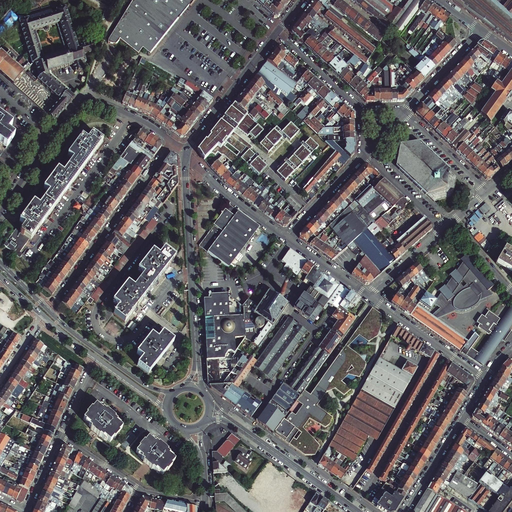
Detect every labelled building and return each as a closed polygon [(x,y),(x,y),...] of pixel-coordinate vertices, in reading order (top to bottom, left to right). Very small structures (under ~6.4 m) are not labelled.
[(195,0),(132,0),(111,34),(108,39),(107,43),(115,45),(119,40),(137,55),(141,49),(149,55),(152,50),(188,7),(189,7),(195,0)] [(254,0),(263,8),(266,4),(268,2),(265,0),(254,0)] [(265,0),(268,2),(269,0),(282,11),(286,5),(279,0),(265,0)] [(268,2),(266,4),(279,15),(282,11),(269,0),(268,2)] [(324,0),(314,0),(313,1),(328,13),(333,17),(339,22),(340,22),(343,19),(330,9),(332,6),(324,0)] [(338,0),(336,3),(333,7),(336,10),(342,2),(339,0),(338,0)] [(391,25),(400,13),(396,10),(392,7),(389,4),(383,0),(359,0),(363,3),(369,7),(375,12),(380,16),(386,21),(391,25)] [(415,17),(426,1),(425,0),(410,0),(409,2),(405,7),(403,9),(403,10),(400,13),(391,25),(389,28),(400,37),(415,17)] [(511,0),(510,0),(502,8),(493,1),(494,0),(450,0),(511,44),(511,0)] [(324,18),(324,17),(328,13),(313,1),(308,8),(316,15),(317,15),(317,14),(322,18),(323,17),(324,18)] [(433,5),(426,1),(415,17),(418,19),(409,31),(409,32),(412,34),(418,26),(420,24),(433,5)] [(336,10),(339,12),(345,4),(342,2),(336,10)] [(369,7),(363,3),(360,7),(366,11),(369,7)] [(279,15),(266,4),(263,8),(274,18),(277,18),(279,15)] [(345,4),(339,12),(343,15),(349,7),(345,4)] [(437,8),(433,5),(420,24),(422,26),(427,18),(429,19),(437,8)] [(0,37),(1,38),(19,18),(32,63),(35,62),(38,73),(26,62),(21,67),(25,71),(32,78),(34,76),(37,78),(35,80),(37,82),(39,79),(56,95),(61,90),(73,100),(79,94),(54,71),(73,65),(75,72),(82,70),(82,68),(84,67),(83,65),(81,66),(80,63),(87,61),(85,54),(93,51),(96,39),(80,44),(81,46),(78,47),(66,6),(52,10),(52,8),(38,13),(28,16),(18,16),(17,17),(10,10),(0,21),(0,37)] [(349,7),(343,15),(346,17),(352,10),(349,7)] [(375,12),(369,7),(366,11),(371,16),(375,12)] [(308,8),(303,15),(318,27),(313,31),(315,33),(321,27),(325,30),(330,34),(332,33),(334,30),(324,22),(322,24),(317,20),(319,17),(316,15),(308,8)] [(431,21),(433,22),(441,11),(437,8),(429,19),(423,28),(425,30),(431,21)] [(352,10),(346,17),(349,20),(350,19),(355,12),(352,10)] [(441,11),(433,22),(429,28),(431,29),(435,24),(437,25),(445,14),(441,11)] [(355,12),(350,19),(353,21),(358,15),(355,12)] [(375,12),(371,16),(377,20),(380,16),(375,12)] [(324,17),(330,22),(333,17),(328,13),(324,17)] [(449,17),(445,14),(437,25),(433,30),(436,32),(439,27),(441,28),(449,17)] [(318,27),(303,15),(300,19),(311,29),(313,31),(318,27)] [(353,21),(356,24),(362,17),(358,15),(353,21)] [(386,21),(380,16),(377,20),(383,25),(386,21)] [(330,22),(336,26),(339,22),(333,17),(330,22)] [(358,26),(359,27),(365,20),(362,17),(356,24),(358,26)] [(311,29),(300,19),(294,26),(297,29),(298,28),(302,32),(303,31),(306,34),(311,29)] [(359,27),(363,29),(368,22),(365,20),(359,27)] [(391,25),(386,21),(383,25),(388,29),(389,28),(391,25)] [(336,26),(341,31),(345,27),(340,22),(339,22),(336,26)] [(368,22),(363,29),(366,32),(371,25),(368,22)] [(366,32),(369,34),(375,28),(371,25),(366,32)] [(292,33),(304,44),(315,33),(313,31),(311,29),(306,34),(303,31),(302,32),(298,28),(297,29),(294,26),(291,29),(292,33)] [(308,48),(315,41),(318,38),(317,37),(323,30),(324,31),(325,30),(321,27),(315,33),(304,44),(308,48)] [(351,31),(345,27),(341,31),(347,36),(351,31)] [(369,34),(372,37),(378,30),(375,28),(369,34)] [(315,41),(308,48),(313,52),(322,42),(328,37),(330,34),(325,30),(324,31),(325,32),(316,42),(315,41)] [(378,30),(372,37),(372,38),(375,40),(381,33),(378,30)] [(347,36),(353,40),(357,36),(351,31),(347,36)] [(451,51),(456,46),(449,39),(448,38),(439,31),(435,36),(440,41),(443,44),(451,51)] [(329,38),(332,40),(334,42),(338,37),(332,33),(330,34),(328,37),(329,38)] [(381,33),(375,40),(379,43),(384,35),(381,33)] [(4,37),(2,39),(5,42),(7,43),(16,38),(15,35),(7,39),(4,37)] [(353,40),(359,45),(363,40),(357,36),(353,40)] [(344,42),(338,37),(334,42),(335,42),(337,44),(340,46),(344,42)] [(322,42),(313,52),(317,56),(332,40),(329,38),(324,43),(322,42)] [(332,40),(317,56),(320,60),(330,49),(329,48),(335,42),(334,42),(332,40)] [(359,45),(365,50),(369,45),(363,40),(359,45)] [(439,47),(447,55),(451,51),(443,44),(440,41),(438,43),(435,40),(433,42),(439,47)] [(437,49),(436,51),(444,59),(447,55),(439,47),(433,42),(432,41),(431,43),(437,49)] [(350,47),(344,42),(340,46),(340,47),(343,49),(344,50),(346,51),(350,47)] [(479,44),(477,46),(492,57),(496,51),(485,43),(483,42),(482,42),(480,43),(479,44)] [(330,49),(320,60),(324,63),(340,47),(340,46),(337,44),(331,51),(330,49)] [(17,81),(25,71),(21,67),(26,62),(10,46),(7,49),(3,45),(0,47),(0,72),(13,84),(17,81)] [(375,50),(369,45),(365,50),(371,55),(375,50)] [(473,50),(480,57),(485,63),(487,64),(492,57),(477,46),(473,50)] [(276,50),(286,59),(290,55),(281,47),(278,47),(276,50)] [(324,63),(328,67),(336,59),(338,57),(336,55),(343,49),(340,47),(324,63)] [(356,52),(350,47),(346,51),(347,52),(349,54),(352,56),(356,52)] [(429,58),(437,66),(441,62),(428,50),(426,48),(425,51),(431,56),(429,58)] [(423,81),(434,69),(420,57),(417,53),(412,49),(411,51),(413,53),(411,55),(420,63),(413,71),(423,81)] [(428,50),(441,62),(444,59),(436,51),(434,52),(430,49),(428,50)] [(276,50),(272,55),(286,66),(288,67),(290,65),(289,65),(291,62),(286,59),(276,50)] [(339,55),(342,58),(347,52),(346,51),(344,50),(339,55)] [(480,57),(473,50),(469,54),(484,68),(487,64),(485,63),(484,64),(481,60),(480,60),(479,60),(478,59),(480,57)] [(506,58),(496,51),(492,57),(495,60),(489,68),(492,70),(489,75),(492,77),(494,75),(506,58)] [(356,52),(352,56),(354,57),(358,61),(361,56),(356,52)] [(434,69),(437,66),(429,58),(428,60),(424,56),(425,54),(423,52),(420,57),(434,69)] [(469,54),(465,58),(473,65),(474,63),(476,64),(475,65),(476,66),(479,69),(478,70),(480,73),(484,68),(469,54)] [(272,55),(267,61),(291,80),(294,76),(284,68),(286,66),(272,55)] [(302,67),(290,55),(286,59),(291,62),(289,65),(290,65),(295,70),(298,72),(302,67)] [(367,61),(361,56),(358,61),(364,66),(365,64),(367,61)] [(340,63),(332,71),(338,77),(350,64),(354,68),(355,69),(356,68),(356,67),(357,64),(362,68),(364,66),(358,61),(354,57),(349,63),(344,59),(343,60),(340,63)] [(462,62),(474,74),(477,77),(479,75),(472,68),(473,66),(473,65),(465,58),(462,62)] [(506,70),(511,62),(506,58),(494,75),(499,79),(500,78),(506,70)] [(336,59),(328,67),(332,71),(340,63),(336,59)] [(291,80),(267,61),(258,73),(280,93),(292,81),(291,80)] [(458,65),(466,73),(468,72),(472,76),(474,74),(462,62),(458,65)] [(511,62),(506,70),(510,73),(504,81),(500,78),(499,79),(490,91),(495,94),(480,114),(482,116),(490,123),(511,92),(511,62)] [(162,76),(142,66),(138,64),(136,69),(147,75),(152,77),(157,79),(159,81),(162,76)] [(338,77),(342,81),(354,68),(350,64),(338,77)] [(362,68),(359,73),(356,77),(357,77),(348,86),(354,92),(362,83),(365,79),(373,72),(369,67),(369,66),(365,64),(364,66),(362,68)] [(416,88),(419,85),(403,70),(396,64),(395,65),(397,67),(396,67),(398,68),(406,76),(404,77),(407,80),(416,88)] [(458,65),(455,69),(467,81),(469,79),(466,77),(465,75),(466,73),(458,65)] [(302,67),(298,72),(296,74),(294,76),(291,80),(292,81),(296,84),(307,72),(302,67)] [(423,81),(413,71),(412,70),(411,72),(405,67),(403,70),(419,85),(423,81)] [(354,68),(342,81),(348,86),(357,77),(356,77),(359,73),(355,69),(354,68)] [(397,71),(404,77),(406,76),(398,68),(396,71),(397,71)] [(370,84),(373,81),(375,79),(382,72),(379,69),(367,81),(370,84)] [(467,81),(455,69),(451,73),(460,80),(461,79),(465,83),(467,81)] [(311,75),(307,72),(296,84),(298,85),(300,87),(311,75)] [(412,92),(416,88),(407,80),(405,82),(402,79),(403,79),(396,73),(394,75),(404,85),(412,92)] [(451,73),(448,76),(460,88),(464,92),(466,90),(461,85),(463,84),(460,80),(451,73)] [(144,84),(134,109),(138,110),(142,100),(141,99),(143,94),(145,95),(146,92),(151,80),(152,77),(147,75),(144,84)] [(300,87),(304,90),(314,79),(311,75),(300,87)] [(460,88),(448,76),(445,80),(453,88),(454,86),(458,90),(460,88)] [(139,80),(133,77),(122,104),(128,106),(138,81),(139,80)] [(255,77),(252,81),(268,94),(271,92),(266,86),(255,77)] [(209,106),(212,101),(190,83),(181,78),(179,82),(187,86),(196,93),(194,95),(209,106)] [(314,79),(304,90),(305,92),(296,102),(299,105),(301,102),(319,83),(314,79)] [(396,84),(409,96),(412,92),(404,85),(403,86),(396,80),(396,84)] [(445,80),(441,83),(453,94),(454,94),(458,98),(461,95),(457,92),(453,88),(445,80)] [(17,81),(13,84),(47,115),(61,100),(56,95),(45,106),(17,81)] [(128,106),(134,109),(144,84),(138,81),(128,106)] [(252,81),(250,84),(259,92),(266,97),(267,96),(268,94),(252,81)] [(292,81),(280,93),(286,98),(298,85),(296,84),(292,81)] [(367,87),(358,96),(362,100),(369,93),(368,91),(372,87),(373,86),(373,83),(373,81),(370,84),(367,87)] [(463,97),(471,106),(487,85),(485,84),(484,85),(483,84),(480,88),(473,82),(468,89),(463,97)] [(317,96),(324,88),(319,83),(301,102),(304,105),(312,97),(314,99),(317,96)] [(367,87),(362,83),(354,92),(358,96),(367,87)] [(381,83),(378,83),(378,84),(376,84),(376,89),(376,91),(373,91),(373,94),(374,103),(379,102),(379,91),(380,91),(380,89),(381,89),(381,88),(381,83)] [(441,83),(438,87),(449,98),(450,97),(455,101),(457,99),(453,94),(441,83)] [(191,100),(205,111),(209,106),(194,95),(186,88),(179,84),(177,88),(181,90),(181,89),(192,98),(191,100)] [(249,85),(245,91),(260,104),(261,102),(263,101),(258,96),(256,95),(258,92),(259,92),(250,84),(249,85)] [(400,95),(397,95),(397,102),(403,102),(409,96),(396,84),(396,87),(396,90),(401,94),(400,95)] [(438,87),(434,91),(446,102),(447,101),(449,103),(450,101),(453,104),(454,103),(449,98),(438,87)] [(297,116),(304,122),(331,94),(324,88),(317,96),(321,100),(319,102),(318,101),(310,110),(306,107),(297,116)] [(180,92),(181,92),(182,93),(191,100),(192,98),(181,89),(181,90),(180,92)] [(381,91),(381,89),(380,89),(380,91),(379,91),(379,102),(391,102),(390,90),(381,91)] [(61,90),(56,95),(61,100),(47,115),(54,121),(73,100),(61,90)] [(260,104),(245,91),(242,95),(257,108),(254,111),(257,114),(261,118),(265,113),(269,109),(261,102),(260,104)] [(369,93),(362,100),(366,103),(374,103),(373,94),(371,94),(370,91),(369,93)] [(431,94),(442,105),(443,104),(448,109),(450,106),(446,102),(434,91),(431,94)] [(182,93),(181,92),(179,94),(190,102),(191,100),(182,93)] [(268,94),(267,96),(269,97),(267,99),(270,102),(272,102),(273,101),(277,97),(271,92),(268,94)] [(142,100),(138,110),(143,113),(150,96),(150,95),(149,94),(148,96),(145,95),(142,100)] [(172,96),(171,98),(186,110),(198,119),(201,116),(177,97),(174,94),(172,96)] [(205,111),(191,100),(190,102),(179,94),(177,97),(201,116),(205,111)] [(326,110),(336,99),(331,94),(304,122),(305,124),(317,135),(324,129),(324,128),(321,125),(319,124),(322,121),(318,118),(317,119),(318,120),(317,121),(313,118),(323,108),(326,110)] [(447,110),(442,105),(431,94),(427,98),(432,103),(435,105),(436,106),(438,108),(439,109),(440,108),(445,112),(447,110)] [(242,95),(238,99),(253,110),(254,111),(257,108),(242,95)] [(150,96),(143,113),(147,114),(152,104),(153,105),(154,102),(151,100),(152,97),(150,96)] [(150,116),(152,116),(161,102),(162,100),(163,98),(161,97),(159,100),(155,106),(153,105),(152,104),(147,114),(150,116)] [(277,97),(273,101),(279,107),(283,103),(277,97)] [(312,97),(304,105),(306,107),(314,99),(312,97)] [(161,102),(152,116),(156,120),(163,110),(166,104),(170,100),(167,98),(165,101),(162,100),(161,102)] [(170,100),(166,104),(193,126),(198,119),(186,110),(171,98),(170,100)] [(416,114),(419,117),(432,103),(427,98),(426,99),(428,102),(424,107),(421,104),(416,110),(416,114)] [(238,99),(235,103),(243,111),(244,110),(249,115),(253,110),(238,99)] [(339,102),(336,99),(326,110),(324,111),(326,114),(324,116),(326,117),(330,112),(339,102)] [(344,107),(339,102),(330,112),(332,114),(321,125),(324,128),(344,107)] [(235,103),(227,113),(239,125),(248,134),(250,133),(255,138),(262,131),(243,111),(235,103)] [(291,110),(283,103),(279,107),(277,110),(284,117),(291,110)] [(432,103),(419,117),(423,121),(431,113),(429,111),(435,105),(432,103)] [(193,126),(166,104),(163,110),(165,112),(168,114),(169,115),(173,117),(177,121),(189,130),(193,126)] [(344,107),(324,128),(324,129),(330,129),(336,122),(338,124),(340,122),(343,119),(349,112),(344,107)] [(432,114),(431,113),(423,121),(428,125),(441,111),(439,109),(438,108),(432,114)] [(160,122),(164,117),(163,116),(165,113),(166,114),(166,113),(165,112),(163,110),(156,120),(160,122)] [(253,110),(249,115),(253,118),(257,114),(254,111),(253,110)] [(432,129),(439,121),(441,119),(439,118),(442,114),(444,116),(445,115),(441,111),(428,125),(432,129)] [(500,121),(504,126),(506,123),(511,127),(511,125),(511,113),(508,111),(500,121)] [(354,116),(349,112),(343,119),(344,120),(344,122),(354,122),(354,116)] [(227,113),(223,117),(235,129),(239,125),(227,113)] [(446,121),(435,132),(440,137),(451,126),(461,115),(460,114),(457,118),(455,116),(448,123),(446,121)] [(480,114),(473,122),(475,124),(482,116),(480,114)] [(0,142),(7,147),(15,136),(8,131),(13,125),(0,115),(0,142)] [(168,116),(166,119),(162,124),(166,127),(173,117),(169,115),(168,116)] [(173,117),(166,127),(171,130),(174,125),(177,121),(173,117)] [(223,117),(201,146),(202,157),(209,150),(212,153),(215,150),(221,157),(222,156),(224,156),(233,164),(239,157),(258,176),(267,168),(250,150),(253,147),(235,129),(223,117)] [(439,121),(432,129),(435,132),(446,121),(449,118),(447,117),(441,123),(439,121)] [(445,141),(455,130),(462,123),(459,120),(452,127),(451,126),(440,137),(445,141)] [(189,130),(177,121),(174,125),(186,134),(189,130)] [(456,152),(478,129),(480,126),(479,125),(477,126),(475,124),(473,122),(467,128),(450,146),(456,152)] [(174,125),(171,130),(181,137),(184,137),(186,134),(174,125)] [(276,128),(258,145),(267,154),(281,140),(284,137),(286,140),(289,143),(299,133),(290,125),(281,134),(276,128)] [(445,141),(450,146),(467,128),(464,125),(458,132),(455,130),(445,141)] [(131,144),(129,147),(150,162),(153,158),(149,156),(148,155),(146,154),(144,152),(142,151),(141,150),(140,149),(137,147),(137,146),(137,145),(140,141),(144,144),(151,135),(143,129),(136,138),(131,144)] [(479,131),(478,129),(456,152),(461,156),(471,145),(469,143),(476,137),(475,136),(479,131)] [(20,232),(16,230),(4,246),(17,256),(20,253),(30,240),(31,240),(50,214),(103,142),(92,134),(87,141),(82,137),(68,156),(73,160),(63,174),(58,170),(44,189),(49,193),(39,206),(34,202),(20,222),(25,226),(20,232)] [(127,141),(131,144),(136,138),(131,135),(127,141)] [(144,152),(155,138),(151,135),(144,144),(145,145),(143,148),(144,149),(142,151),(144,152)] [(152,150),(159,141),(155,138),(144,152),(146,154),(150,149),(152,150)] [(505,140),(501,143),(511,154),(511,144),(511,143),(505,138),(504,139),(505,140)] [(310,139),(276,173),(285,182),(319,148),(310,139)] [(461,156),(466,161),(479,146),(481,144),(479,141),(477,139),(471,145),(461,156)] [(161,142),(159,141),(152,150),(148,155),(149,156),(150,155),(151,156),(152,154),(154,156),(162,146),(161,142)] [(336,152),(346,162),(350,158),(332,141),(324,141),(336,152)] [(355,153),(354,141),(345,141),(345,143),(338,143),(337,144),(336,143),(334,141),(332,141),(350,158),(355,153)] [(395,165),(397,166),(400,151),(403,147),(419,143),(416,141),(397,144),(395,165)] [(501,152),(511,161),(511,160),(511,154),(501,143),(500,142),(499,143),(500,144),(499,145),(503,150),(501,152)] [(426,194),(434,202),(452,196),(456,178),(448,171),(449,170),(448,170),(444,167),(445,166),(444,166),(440,163),(440,162),(439,162),(435,159),(436,158),(435,157),(435,158),(431,154),(431,153),(430,154),(427,150),(427,149),(426,150),(422,146),(423,146),(422,145),(422,146),(419,143),(403,147),(400,151),(397,166),(400,169),(399,170),(400,170),(404,173),(403,174),(404,174),(408,178),(409,178),(413,182),(412,182),(413,183),(413,182),(417,186),(417,187),(418,186),(422,190),(421,190),(421,191),(422,190),(426,194),(425,195),(426,195),(426,194)] [(506,165),(511,161),(501,152),(497,147),(494,144),(493,145),(495,148),(494,149),(499,154),(497,155),(506,165)] [(466,161),(470,165),(479,155),(477,153),(482,148),(481,147),(479,146),(466,161)] [(141,173),(150,162),(129,147),(120,158),(122,159),(124,157),(126,158),(124,161),(141,173)] [(470,165),(474,169),(483,159),(481,157),(486,152),(484,150),(482,151),(479,155),(470,165)] [(494,160),(497,163),(502,169),(506,165),(497,155),(492,151),(491,150),(490,151),(491,152),(490,153),(494,158),(493,159),(494,160)] [(346,162),(336,152),(330,159),(335,163),(338,160),(343,165),(346,162)] [(474,169),(478,172),(487,162),(486,161),(490,156),(488,154),(483,159),(474,169)] [(170,156),(156,175),(168,184),(171,180),(177,176),(176,157),(170,156)] [(137,179),(141,173),(124,161),(122,159),(120,158),(115,164),(111,169),(116,172),(119,169),(120,167),(127,172),(137,179)] [(490,165),(494,160),(493,159),(492,158),(487,162),(478,172),(482,176),(492,167),(490,165)] [(324,166),(328,170),(332,167),(333,169),(332,170),(336,174),(340,169),(335,163),(330,159),(324,166)] [(211,168),(216,173),(223,166),(218,161),(216,163),(211,168)] [(379,177),(368,165),(364,165),(360,169),(374,182),(379,177)] [(494,165),(492,167),(482,176),(486,180),(490,180),(499,171),(494,165)] [(216,173),(221,178),(228,171),(223,166),(216,173)] [(318,172),(323,177),(328,170),(324,166),(318,172)] [(137,179),(127,172),(126,174),(119,169),(116,172),(111,169),(109,171),(118,178),(120,179),(131,187),(137,179)] [(360,169),(356,173),(367,183),(370,186),(374,182),(360,169)] [(221,178),(225,183),(233,176),(228,171),(221,178)] [(318,172),(312,179),(317,183),(323,177),(318,172)] [(356,173),(353,177),(364,188),(366,190),(368,188),(365,185),(367,183),(356,173)] [(168,184),(156,175),(151,182),(157,187),(158,184),(165,189),(168,184)] [(161,194),(156,200),(163,205),(178,185),(177,176),(171,180),(168,184),(165,189),(162,192),(161,194)] [(225,183),(231,188),(237,179),(233,176),(225,183)] [(353,177),(349,181),(357,188),(359,186),(360,188),(362,190),(364,188),(353,177)] [(376,188),(384,181),(379,177),(374,182),(370,186),(368,187),(372,190),(373,189),(372,188),(374,186),(376,188)] [(117,183),(128,192),(131,187),(120,179),(117,183)] [(243,184),(237,179),(231,188),(237,192),(243,184)] [(317,192),(321,187),(318,184),(317,183),(312,179),(311,181),(303,190),(308,195),(314,189),(317,192)] [(349,181),(346,184),(359,197),(363,193),(362,193),(361,194),(358,191),(357,192),(355,190),(357,188),(349,181)] [(403,199),(384,181),(376,188),(373,191),(373,192),(392,209),(395,207),(403,199)] [(117,190),(125,196),(128,192),(117,183),(117,184),(114,187),(117,190)] [(249,188),(243,184),(237,192),(242,196),(249,188)] [(346,184),(343,188),(350,195),(352,194),(354,195),(353,196),(356,198),(355,200),(359,197),(346,184)] [(149,185),(143,192),(154,200),(155,199),(156,200),(161,194),(155,189),(149,185)] [(366,190),(363,193),(359,197),(355,200),(352,204),(348,207),(367,229),(372,225),(375,223),(362,208),(360,204),(371,193),(373,192),(373,191),(372,190),(368,187),(368,188),(366,190)] [(112,195),(121,201),(125,196),(117,190),(116,191),(113,188),(109,193),(112,195)] [(249,188),(242,196),(248,200),(254,192),(249,188)] [(343,188),(339,192),(352,204),(355,200),(354,199),(353,201),(349,197),(350,195),(343,188)] [(118,206),(121,201),(112,195),(110,197),(109,196),(109,195),(107,194),(108,192),(108,191),(107,191),(103,195),(109,199),(118,206)] [(140,196),(154,206),(159,210),(163,205),(156,200),(155,199),(154,200),(143,192),(140,196)] [(253,204),(259,196),(254,192),(248,200),(253,204)] [(352,204),(339,192),(336,195),(343,203),(345,201),(349,205),(348,207),(352,204)] [(375,197),(362,208),(375,223),(378,221),(381,218),(386,214),(392,209),(373,192),(371,193),(375,197)] [(289,204),(294,199),(290,195),(285,200),(289,204)] [(336,195),(332,199),(345,211),(348,207),(346,208),(342,204),(343,203),(336,195)] [(152,209),(154,206),(140,196),(137,201),(146,208),(147,206),(149,207),(152,209)] [(259,196),(253,204),(258,208),(265,200),(259,196)] [(258,208),(264,212),(270,204),(268,202),(271,198),(268,196),(265,200),(258,208)] [(118,206),(109,199),(104,206),(113,212),(118,206)] [(293,208),(292,209),(298,214),(303,208),(294,199),(289,204),(293,208)] [(332,199),(329,203),(337,210),(338,208),(342,212),(340,213),(341,214),(345,211),(332,199)] [(409,204),(403,199),(395,207),(398,210),(396,211),(392,216),(395,219),(401,212),(409,204)] [(95,206),(96,207),(98,206),(100,207),(101,207),(103,208),(101,211),(109,217),(113,212),(104,206),(99,201),(95,206)] [(137,201),(133,206),(143,212),(144,211),(147,213),(148,214),(149,213),(148,212),(149,211),(148,210),(146,208),(137,201)] [(285,203),(282,201),(275,208),(269,217),(274,221),(281,213),(278,210),(285,203)] [(76,203),(73,208),(78,212),(81,207),(76,203)] [(329,203),(326,206),(338,217),(341,214),(340,213),(339,215),(335,211),(337,210),(329,203)] [(492,247),(473,225),(492,208),(487,203),(468,219),(467,230),(486,252),(492,247)] [(269,217),(275,208),(270,204),(264,212),(269,217)] [(229,205),(198,246),(199,246),(229,269),(260,228),(229,205)] [(101,211),(96,207),(95,206),(92,211),(93,211),(94,210),(94,211),(95,210),(96,211),(95,213),(106,221),(109,217),(101,211)] [(143,212),(133,206),(130,210),(139,216),(144,220),(146,218),(141,214),(143,212)] [(152,209),(149,213),(148,214),(147,216),(146,218),(144,220),(142,222),(141,224),(138,227),(137,228),(134,233),(134,234),(136,235),(138,236),(149,222),(159,210),(154,206),(152,209)] [(338,217),(326,206),(322,210),(330,217),(331,216),(335,219),(333,221),(334,221),(338,217)] [(378,232),(372,225),(367,229),(348,207),(345,211),(341,214),(338,217),(334,221),(330,225),(329,226),(333,231),(347,247),(347,246),(352,242),(355,244),(357,247),(362,252),(365,256),(372,263),(376,259),(385,270),(395,261),(385,250),(383,247),(373,237),(378,232)] [(90,216),(103,226),(106,221),(95,213),(93,211),(92,211),(90,209),(88,213),(86,212),(85,213),(86,214),(90,216)] [(282,219),(285,215),(290,211),(287,209),(285,211),(284,210),(281,213),(274,221),(279,224),(283,220),(282,219)] [(288,218),(285,215),(282,219),(283,220),(279,224),(283,227),(286,226),(298,214),(292,209),(292,210),(291,211),(293,213),(288,218)] [(139,216),(130,210),(127,214),(141,224),(142,222),(138,218),(139,216)] [(322,210),(319,214),(330,225),(334,221),(333,221),(332,220),(331,221),(329,219),(330,217),(322,210)] [(395,219),(393,221),(394,222),(403,213),(401,212),(395,219)] [(141,224),(127,214),(124,218),(133,225),(134,224),(138,227),(141,224)] [(330,225),(319,214),(315,217),(323,225),(324,223),(327,226),(325,227),(327,228),(329,226),(330,225)] [(393,221),(386,214),(381,218),(388,224),(389,225),(393,221)] [(87,221),(100,230),(103,226),(90,216),(88,219),(89,220),(87,221)] [(323,225),(315,217),(312,221),(323,232),(327,228),(325,227),(324,228),(322,226),(323,225)] [(97,234),(100,230),(87,221),(83,218),(81,220),(86,224),(84,225),(97,234)] [(133,225),(124,218),(120,223),(134,233),(137,228),(133,225)] [(388,224),(381,218),(378,221),(384,227),(388,224)] [(395,242),(397,245),(426,220),(423,218),(395,242)] [(96,302),(158,224),(152,219),(90,298),(96,302)] [(432,226),(426,220),(397,245),(405,253),(431,231),(432,226)] [(323,232),(312,221),(309,225),(316,232),(317,231),(321,234),(323,232)] [(375,223),(372,225),(378,232),(379,232),(384,227),(378,221),(375,223)] [(85,232),(94,238),(97,234),(84,225),(80,222),(79,224),(86,230),(85,232)] [(134,233),(120,223),(117,227),(125,233),(127,232),(131,235),(132,234),(133,235),(134,234),(134,233)] [(316,232),(309,225),(305,228),(313,236),(314,234),(316,237),(315,238),(316,239),(320,235),(316,232)] [(125,233),(117,227),(111,236),(124,246),(128,249),(132,244),(127,241),(129,238),(131,240),(132,238),(130,237),(125,233)] [(75,230),(91,242),(94,238),(85,232),(82,229),(80,228),(79,230),(76,228),(75,230)] [(305,228),(302,232),(312,242),(315,239),(316,239),(315,238),(314,239),(311,237),(313,236),(305,228)] [(88,246),(91,242),(75,230),(73,232),(81,237),(79,239),(88,246)] [(380,234),(388,243),(400,257),(405,253),(397,245),(395,242),(394,241),(393,243),(383,231),(380,234)] [(300,239),(309,245),(312,242),(302,232),(299,235),(300,239)] [(323,232),(321,234),(320,235),(316,239),(315,239),(318,241),(322,237),(325,234),(323,232)] [(373,237),(383,247),(384,246),(388,243),(380,234),(379,232),(378,232),(373,237)] [(73,235),(71,239),(85,250),(88,246),(79,239),(76,237),(75,236),(73,235)] [(106,243),(119,253),(124,246),(111,236),(106,243)] [(325,239),(322,237),(318,241),(319,242),(314,249),(318,252),(323,245),(321,243),(325,239)] [(74,247),(83,254),(85,250),(71,239),(69,238),(68,239),(75,245),(74,247)] [(318,241),(315,239),(312,242),(309,245),(314,249),(319,242),(318,241)] [(328,248),(323,255),(327,258),(332,251),(330,250),(332,249),(336,243),(333,240),(332,242),(331,241),(330,242),(331,243),(328,248)] [(64,245),(65,246),(80,258),(83,254),(74,247),(69,243),(68,244),(66,242),(64,245)] [(106,243),(103,246),(116,256),(119,253),(106,243)] [(400,257),(388,243),(384,246),(387,249),(385,250),(395,261),(400,257)] [(318,252),(323,255),(328,248),(323,245),(318,252)] [(69,253),(68,255),(77,261),(80,258),(65,246),(65,248),(66,248),(65,249),(69,253)] [(103,246),(100,251),(109,259),(111,257),(115,260),(118,262),(119,260),(118,259),(119,258),(116,256),(103,246)] [(511,251),(504,246),(495,261),(511,271),(511,251)] [(331,261),(343,250),(342,249),(341,250),(337,247),(334,252),(332,251),(327,258),(331,261)] [(61,255),(74,265),(77,261),(68,255),(61,249),(59,251),(63,253),(61,255)] [(119,307),(118,309),(125,315),(121,319),(125,322),(175,258),(164,249),(159,256),(153,252),(138,271),(144,275),(134,288),(127,283),(117,296),(118,297),(116,300),(115,299),(113,302),(119,307)] [(295,253),(290,250),(282,261),(286,264),(285,266),(287,267),(290,262),(289,261),(295,253)] [(97,255),(110,265),(113,267),(115,266),(110,263),(112,261),(109,259),(100,251),(97,255)] [(300,257),(295,253),(289,261),(290,262),(287,267),(291,270),(300,257)] [(454,309),(455,310),(456,310),(458,311),(460,311),(464,311),(466,310),(469,309),(472,308),(476,305),(481,301),(478,298),(482,295),(476,288),(480,284),(488,292),(489,292),(494,287),(484,275),(481,277),(479,274),(473,266),(475,265),(466,254),(460,259),(462,262),(456,270),(455,269),(449,274),(451,277),(449,281),(445,286),(444,285),(438,290),(441,293),(435,301),(425,294),(419,303),(429,310),(434,304),(440,308),(431,316),(417,306),(409,316),(461,352),(464,348),(469,351),(471,348),(479,338),(475,333),(468,342),(436,319),(438,318),(435,316),(451,302),(452,304),(452,305),(452,306),(453,307),(453,308),(453,309),(454,309)] [(62,263),(71,270),(74,265),(61,255),(59,258),(64,261),(62,263)] [(94,259),(107,269),(110,265),(97,255),(94,259)] [(363,259),(351,275),(365,285),(368,285),(381,274),(372,263),(365,256),(363,259)] [(294,273),(297,269),(304,260),(300,257),(291,270),(294,273)] [(111,271),(107,269),(94,259),(92,262),(105,272),(106,270),(109,273),(111,271)] [(376,259),(372,263),(381,274),(385,270),(376,259)] [(58,260),(57,261),(56,262),(61,265),(59,267),(68,274),(71,270),(62,263),(58,260)] [(301,272),(308,263),(304,260),(297,269),(301,272)] [(89,266),(105,279),(108,275),(105,272),(92,262),(89,266)] [(330,317),(337,322),(331,329),(342,337),(356,319),(354,318),(346,311),(339,307),(350,292),(314,267),(308,263),(301,272),(302,272),(307,276),(315,282),(313,284),(310,289),(309,287),(294,307),(313,321),(327,302),(336,309),(330,317)] [(415,264),(412,267),(426,284),(427,285),(429,283),(428,281),(424,277),(426,276),(415,264)] [(65,278),(68,274),(59,267),(56,265),(55,267),(58,269),(56,272),(65,278)] [(102,282),(105,279),(89,266),(86,270),(97,279),(102,282)] [(297,269),(294,273),(290,270),(287,267),(285,266),(284,268),(298,278),(302,272),(301,272),(297,269)] [(243,272),(238,267),(234,273),(239,277),(243,272)] [(426,284),(412,267),(408,271),(418,282),(422,287),(424,286),(426,284)] [(65,278),(56,272),(52,268),(50,271),(54,274),(53,276),(62,282),(65,278)] [(86,270),(84,273),(95,283),(96,284),(97,283),(96,281),(97,279),(86,270)] [(418,282),(408,271),(404,274),(412,284),(414,286),(418,290),(421,288),(417,283),(418,282)] [(50,280),(59,287),(62,282),(53,276),(48,272),(47,274),(47,275),(48,276),(51,278),(50,280)] [(95,283),(84,273),(81,278),(88,284),(90,282),(93,285),(95,283)] [(404,274),(400,278),(408,287),(411,290),(411,291),(413,288),(411,285),(412,284),(404,274)] [(307,276),(305,278),(313,284),(315,282),(307,276)] [(56,291),(59,287),(50,280),(47,278),(45,277),(44,279),(48,283),(47,284),(56,291)] [(88,284),(81,278),(77,282),(85,289),(87,287),(90,289),(91,287),(88,284)] [(408,287),(400,278),(396,281),(401,288),(405,292),(408,296),(411,291),(411,290),(409,291),(407,289),(408,287)] [(40,287),(52,296),(56,291),(47,284),(39,279),(37,281),(42,285),(40,287)] [(92,294),(85,289),(77,282),(74,286),(82,293),(84,291),(87,294),(90,297),(92,294)] [(493,296),(489,292),(488,292),(480,284),(476,288),(482,295),(478,298),(481,301),(493,296)] [(74,286),(71,291),(79,297),(81,296),(84,298),(86,296),(82,293),(74,286)] [(408,296),(399,309),(404,313),(419,291),(418,290),(414,286),(413,288),(411,291),(408,296)] [(391,303),(395,306),(401,297),(399,296),(402,292),(404,293),(405,292),(401,288),(395,296),(394,298),(391,303)] [(71,291),(68,295),(79,304),(83,307),(86,303),(79,297),(71,291)] [(421,294),(419,291),(404,313),(409,316),(417,306),(418,303),(416,302),(421,294)] [(269,292),(254,314),(273,327),(288,304),(269,292)] [(354,308),(360,300),(350,292),(339,307),(346,311),(349,307),(352,308),(353,307),(354,308)] [(395,306),(399,309),(408,296),(405,292),(404,293),(401,297),(395,306)] [(227,303),(228,294),(210,295),(203,295),(203,299),(202,299),(205,342),(205,351),(206,361),(224,360),(225,356),(228,352),(230,351),(234,354),(235,350),(236,339),(245,338),(243,317),(237,317),(236,309),(231,307),(231,304),(229,304),(227,303)] [(65,299),(73,306),(75,305),(78,307),(78,306),(79,304),(68,295),(65,299)] [(79,311),(73,306),(65,299),(62,304),(70,311),(71,309),(75,311),(76,310),(78,312),(79,311)] [(258,307),(248,300),(242,306),(244,315),(253,314),(258,307)] [(452,305),(452,304),(451,302),(435,316),(438,318),(438,319),(458,311),(456,310),(455,310),(454,309),(453,309),(453,308),(453,307),(452,306),(452,305)] [(372,308),(354,333),(357,335),(359,333),(364,337),(368,343),(377,337),(375,330),(381,326),(381,314),(372,308)] [(125,315),(118,309),(114,314),(121,319),(125,315)] [(492,335),(485,344),(493,352),(502,340),(505,342),(510,335),(509,334),(511,332),(509,330),(511,325),(511,310),(510,309),(499,325),(497,324),(500,319),(489,312),(485,317),(483,316),(479,323),(480,324),(478,327),(489,335),(490,333),(492,335)] [(251,343),(255,334),(253,315),(243,315),(246,338),(251,343)] [(222,397),(250,417),(261,403),(255,399),(253,402),(248,399),(250,396),(237,388),(253,366),(273,378),(307,330),(288,317),(256,361),(235,350),(234,354),(230,360),(237,359),(237,364),(223,382),(223,385),(231,385),(222,397)] [(260,320),(258,320),(255,322),(254,324),(255,326),(255,328),(257,329),(259,330),(263,328),(264,326),(264,324),(263,320),(260,320)] [(253,344),(258,347),(272,328),(267,323),(253,344)] [(429,359),(434,352),(397,326),(391,337),(408,347),(409,347),(429,359)] [(329,332),(318,348),(316,347),(287,387),(281,384),(266,405),(266,406),(255,421),(273,434),(283,420),(296,402),(304,391),(341,340),(329,332)] [(8,337),(18,344),(21,340),(10,333),(8,337)] [(138,365),(149,374),(163,356),(174,342),(163,334),(158,340),(152,336),(137,354),(143,359),(138,365)] [(6,336),(4,340),(16,348),(18,344),(8,337),(6,336)] [(3,345),(13,352),(16,348),(4,340),(3,339),(0,343),(3,345)] [(41,353),(45,356),(48,358),(52,353),(35,341),(31,347),(41,353)] [(493,352),(485,344),(481,351),(489,358),(493,352)] [(0,349),(3,351),(10,356),(13,352),(3,345),(0,349)] [(283,420),(273,434),(305,457),(315,456),(320,446),(315,441),(314,442),(301,430),(308,417),(321,424),(320,426),(325,429),(330,425),(333,418),(317,407),(324,397),(326,394),(330,387),(344,396),(352,390),(341,383),(347,372),(359,378),(364,369),(360,366),(361,364),(366,363),(359,356),(345,346),(328,370),(310,395),(304,391),(296,402),(283,420)] [(37,357),(41,353),(31,347),(28,351),(37,357)] [(470,359),(476,351),(471,348),(469,351),(468,351),(465,355),(470,359)] [(28,351),(25,355),(35,362),(36,360),(40,362),(40,361),(41,362),(42,361),(41,360),(37,357),(28,351)] [(230,360),(234,354),(230,351),(228,352),(225,356),(224,360),(206,361),(207,384),(209,386),(223,385),(223,382),(237,364),(237,359),(230,360)] [(479,353),(476,351),(470,359),(481,367),(482,365),(484,366),(489,358),(481,351),(479,353)] [(0,357),(6,361),(10,357),(2,352),(1,353),(0,352),(0,357)] [(429,359),(424,370),(429,373),(439,356),(434,352),(429,359)] [(45,356),(43,359),(47,362),(45,364),(50,367),(54,362),(48,358),(45,356)] [(402,371),(379,358),(375,366),(344,420),(336,435),(329,447),(332,449),(340,454),(342,455),(343,456),(351,461),(353,463),(368,437),(376,441),(414,375),(414,374),(417,369),(407,363),(402,371)] [(511,371),(511,362),(508,360),(501,368),(511,374),(511,371)] [(22,361),(19,365),(33,375),(36,371),(22,361)] [(445,376),(451,364),(446,361),(439,373),(445,376)] [(66,369),(63,374),(78,381),(80,375),(69,369),(71,366),(72,366),(66,362),(64,365),(65,366),(64,368),(66,369)] [(448,376),(449,377),(456,367),(451,364),(445,376),(442,380),(445,382),(448,376)] [(33,375),(19,365),(16,370),(30,379),(33,375)] [(74,368),(71,366),(69,369),(80,375),(83,370),(75,366),(74,368)] [(454,379),(460,370),(456,367),(449,377),(451,378),(445,387),(448,389),(449,387),(450,385),(454,379)] [(497,374),(510,382),(511,380),(511,379),(508,377),(510,375),(511,374),(501,368),(500,369),(497,374)] [(30,379),(16,370),(13,374),(26,383),(27,384),(30,379)] [(464,373),(460,370),(454,379),(450,385),(454,388),(455,387),(453,386),(455,383),(456,381),(458,383),(464,373)] [(67,378),(65,381),(75,386),(78,381),(63,374),(60,373),(60,374),(67,378)] [(468,376),(464,373),(458,383),(459,384),(457,387),(456,389),(457,389),(458,388),(459,389),(462,385),(468,376)] [(13,374),(10,379),(18,385),(23,388),(26,383),(13,374)] [(497,374),(494,379),(504,385),(505,383),(509,386),(510,385),(511,384),(509,383),(510,382),(497,374)] [(468,376),(462,385),(463,386),(460,391),(466,395),(474,383),(473,380),(468,376)] [(44,387),(49,379),(44,377),(39,385),(44,387)] [(18,385),(10,379),(7,383),(21,394),(25,389),(23,388),(18,385)] [(494,379),(492,383),(505,391),(506,390),(505,392),(506,392),(507,390),(508,389),(503,386),(504,385),(494,379)] [(65,381),(62,386),(73,391),(73,390),(75,386),(65,381)] [(492,383),(488,388),(496,393),(496,392),(500,395),(501,392),(505,394),(506,392),(505,392),(506,390),(505,391),(492,383)] [(41,394),(44,387),(39,385),(36,390),(35,391),(41,394)] [(46,388),(49,390),(58,394),(60,391),(47,385),(46,388)] [(223,385),(209,386),(210,389),(222,397),(231,385),(223,385)] [(466,395),(460,391),(458,390),(457,389),(456,389),(454,388),(450,385),(449,387),(455,392),(454,393),(464,399),(466,395)] [(60,391),(58,394),(69,399),(73,391),(62,386),(61,386),(59,389),(61,390),(60,391)] [(509,397),(505,394),(501,392),(500,395),(496,392),(496,393),(488,388),(485,394),(493,399),(495,395),(506,402),(509,397)] [(3,389),(0,393),(13,403),(16,398),(3,389)] [(58,398),(56,401),(66,405),(69,399),(58,394),(49,390),(48,392),(51,394),(52,395),(58,398)] [(461,404),(445,394),(441,392),(440,393),(443,395),(442,396),(450,401),(449,402),(459,408),(461,404)] [(461,404),(464,399),(454,393),(453,395),(447,392),(447,393),(446,392),(445,394),(461,404)] [(13,403),(0,393),(0,400),(8,406),(10,407),(13,403)] [(497,401),(493,399),(485,394),(482,399),(498,409),(498,410),(501,405),(499,404),(500,402),(499,402),(498,403),(497,402),(497,401)] [(482,399),(479,405),(495,414),(498,409),(482,399)] [(0,400),(0,410),(3,406),(6,409),(4,412),(11,418),(16,411),(10,407),(8,406),(0,400)] [(54,405),(53,406),(64,411),(66,405),(56,401),(56,402),(50,400),(49,402),(54,405)] [(47,421),(45,425),(55,430),(59,420),(49,416),(47,415),(48,412),(49,410),(28,401),(20,414),(31,419),(35,411),(38,413),(39,412),(44,414),(42,419),(47,421)] [(453,417),(456,412),(440,403),(438,401),(435,405),(444,411),(453,417)] [(440,403),(456,412),(459,408),(449,402),(448,404),(442,401),(440,403)] [(52,409),(52,411),(62,415),(64,411),(53,406),(48,404),(47,407),(52,409)] [(103,409),(102,410),(96,405),(92,409),(91,408),(86,414),(87,415),(83,419),(89,425),(88,426),(91,428),(90,429),(99,437),(100,436),(102,438),(103,437),(110,442),(113,438),(114,439),(119,433),(118,432),(122,428),(116,422),(117,421),(114,419),(115,418),(106,411),(103,409)] [(476,410),(484,415),(486,416),(487,416),(492,419),(494,415),(495,416),(499,410),(498,410),(498,409),(495,414),(479,405),(476,410)] [(451,421),(453,417),(444,411),(443,413),(437,409),(435,411),(451,421)] [(50,413),(49,416),(59,420),(62,415),(52,411),(49,410),(48,412),(50,413)] [(484,415),(476,410),(472,416),(472,418),(481,424),(485,419),(486,418),(487,416),(486,416),(485,417),(484,416),(484,415)] [(494,415),(492,419),(486,428),(490,431),(498,419),(500,417),(500,416),(503,413),(499,410),(495,416),(494,415)] [(20,414),(16,411),(11,418),(11,419),(5,425),(25,434),(27,430),(30,424),(32,419),(31,419),(20,414)] [(448,425),(451,421),(435,411),(434,414),(440,418),(438,419),(448,425)] [(499,437),(505,429),(502,426),(506,422),(507,421),(506,420),(506,419),(510,422),(511,419),(511,418),(511,417),(507,415),(504,420),(494,434),(499,437)] [(486,428),(492,419),(487,416),(486,418),(488,420),(487,421),(485,419),(481,424),(486,428)] [(498,419),(490,431),(494,434),(504,420),(501,419),(500,417),(498,419)] [(430,420),(445,429),(448,425),(438,419),(437,421),(431,418),(430,420)] [(44,431),(42,436),(51,440),(55,430),(45,425),(32,419),(30,424),(43,430),(42,431),(44,431)] [(443,434),(445,429),(430,420),(429,422),(434,426),(433,428),(443,434)] [(499,437),(503,441),(509,432),(507,431),(511,424),(510,423),(505,429),(499,437)] [(440,438),(443,434),(433,428),(432,430),(423,424),(421,426),(425,429),(440,438)] [(438,442),(440,438),(425,429),(423,431),(429,435),(428,436),(438,442)] [(463,430),(460,436),(465,440),(466,441),(469,438),(472,433),(467,429),(463,430)] [(507,444),(511,437),(511,431),(510,434),(509,432),(503,441),(507,444)] [(420,437),(435,447),(438,442),(428,436),(427,438),(419,433),(417,436),(420,437)] [(479,438),(472,433),(469,438),(471,439),(469,443),(473,446),(479,438)] [(0,434),(0,438),(8,442),(10,439),(0,434)] [(38,434),(35,439),(49,445),(51,440),(42,436),(38,434)] [(212,462),(216,462),(222,461),(234,447),(235,447),(240,441),(231,434),(222,445),(223,445),(216,452),(212,453),(212,462)] [(460,436),(454,445),(459,449),(465,440),(460,436)] [(155,443),(149,437),(145,441),(144,441),(139,447),(136,452),(142,457),(141,458),(144,461),(143,461),(152,469),(153,468),(155,470),(156,469),(162,474),(166,470),(167,471),(172,465),(171,464),(175,460),(169,454),(169,453),(167,451),(168,450),(159,443),(158,444),(156,441),(155,443)] [(423,445),(432,451),(435,447),(420,437),(418,440),(415,438),(414,440),(423,445)] [(38,443),(37,445),(47,449),(49,445),(35,439),(32,438),(31,440),(38,443)] [(475,448),(477,449),(480,446),(481,447),(484,449),(488,445),(479,438),(473,446),(475,448)] [(414,446),(430,455),(432,451),(423,445),(422,447),(413,442),(411,444),(414,446)] [(10,451),(13,452),(17,454),(18,450),(32,456),(33,453),(21,447),(18,446),(14,444),(11,449),(10,451)] [(21,447),(33,453),(43,457),(46,451),(47,449),(37,445),(36,448),(32,447),(31,448),(23,444),(21,447)] [(62,445),(59,454),(64,456),(65,453),(69,455),(70,455),(71,453),(77,457),(78,453),(65,444),(62,445)] [(463,452),(459,449),(454,445),(453,446),(463,453),(463,452)] [(488,445),(484,449),(488,452),(486,456),(490,459),(496,451),(488,445)] [(417,455),(426,461),(430,455),(414,446),(412,449),(418,452),(417,455)] [(453,446),(451,450),(466,460),(467,459),(466,458),(465,457),(466,456),(463,453),(453,446)] [(0,447),(0,451),(8,455),(8,454),(7,453),(8,452),(4,449),(0,447)] [(321,460),(318,466),(324,470),(329,461),(331,459),(328,457),(327,458),(330,454),(329,454),(332,449),(329,447),(321,460)] [(475,461),(483,468),(487,463),(490,459),(486,456),(483,453),(482,453),(481,452),(478,450),(477,449),(475,448),(469,456),(468,457),(474,462),(475,461)] [(17,454),(26,458),(40,464),(43,457),(33,453),(32,456),(18,450),(17,454)] [(466,460),(451,450),(448,454),(458,460),(459,459),(464,462),(464,461),(466,461),(466,460)] [(496,451),(490,459),(487,463),(489,465),(492,462),(493,463),(500,454),(496,451)] [(72,473),(74,474),(82,456),(78,453),(77,457),(75,460),(74,462),(72,467),(71,468),(74,470),(72,473)] [(408,456),(424,465),(426,461),(417,455),(416,457),(410,453),(408,456)] [(252,462),(240,454),(235,461),(246,470),(252,462)] [(324,470),(329,474),(342,455),(340,454),(337,459),(336,458),(332,463),(329,461),(324,470)] [(457,462),(458,460),(448,454),(445,459),(461,468),(462,467),(461,466),(462,465),(457,462)] [(504,457),(500,454),(493,463),(495,464),(492,468),(495,470),(504,457)] [(58,455),(56,459),(72,467),(74,462),(67,459),(58,455)] [(342,455),(329,474),(335,478),(340,469),(338,468),(342,462),(340,461),(343,456),(342,455)] [(77,472),(80,474),(87,459),(82,456),(74,474),(76,475),(77,472)] [(421,469),(424,465),(408,456),(407,458),(413,462),(412,463),(421,469)] [(509,460),(504,457),(495,470),(491,475),(494,476),(500,468),(502,469),(509,460)] [(20,461),(23,462),(38,469),(40,464),(26,458),(25,460),(22,459),(20,461)] [(54,464),(66,469),(70,471),(71,468),(72,467),(56,459),(54,464)] [(87,459),(80,474),(79,477),(83,480),(84,476),(85,475),(83,474),(85,471),(86,472),(91,462),(87,459)] [(443,463),(453,469),(455,470),(457,471),(460,473),(463,469),(461,468),(445,459),(443,463)] [(501,474),(503,476),(505,474),(511,464),(511,462),(509,460),(502,469),(496,478),(498,480),(499,479),(498,478),(501,474)] [(340,469),(335,478),(340,482),(353,463),(351,461),(348,466),(347,465),(343,471),(340,469)] [(448,485),(486,511),(488,511),(499,498),(478,483),(487,471),(486,470),(484,469),(483,468),(475,461),(474,462),(472,464),(464,475),(460,473),(457,471),(454,476),(450,482),(450,483),(448,485)] [(23,465),(22,468),(36,474),(38,469),(23,462),(22,465),(23,465)] [(87,476),(95,465),(91,462),(86,472),(85,475),(84,476),(88,478),(88,477),(87,476)] [(221,467),(226,471),(230,466),(225,462),(221,467)] [(419,474),(421,469),(412,463),(410,465),(405,462),(403,464),(419,474)] [(212,463),(213,474),(228,473),(226,471),(221,467),(218,463),(212,463)] [(452,471),(453,469),(443,463),(440,467),(450,473),(452,475),(454,476),(457,471),(455,470),(453,472),(452,471)] [(19,472),(20,472),(34,479),(36,474),(22,468),(14,464),(14,466),(16,467),(15,469),(20,471),(19,472)] [(54,464),(50,473),(66,480),(68,475),(64,474),(66,469),(54,464)] [(416,478),(419,474),(403,464),(402,466),(406,469),(408,470),(406,472),(416,478)] [(509,474),(510,475),(511,473),(511,464),(505,474),(503,476),(500,481),(502,483),(506,478),(509,474)] [(99,468),(95,465),(87,476),(88,477),(88,478),(89,479),(90,477),(92,478),(99,468)] [(450,473),(440,467),(437,473),(446,479),(450,482),(454,476),(452,475),(450,477),(449,476),(450,473)] [(3,470),(0,468),(0,469),(0,468),(0,476),(2,478),(4,478),(4,479),(6,476),(7,477),(9,472),(8,472),(3,470)] [(91,480),(95,483),(103,470),(99,468),(92,478),(91,480)] [(401,480),(411,486),(416,478),(406,472),(404,471),(400,468),(396,475),(402,479),(401,480)] [(9,472),(18,477),(31,484),(34,479),(20,472),(20,473),(9,469),(8,472),(9,472)] [(103,470),(95,483),(96,484),(97,482),(100,483),(102,481),(108,473),(103,470)] [(496,478),(494,476),(491,475),(490,473),(489,472),(487,471),(478,483),(499,498),(488,511),(503,511),(511,500),(511,491),(510,490),(508,488),(507,487),(505,486),(502,483),(500,481),(498,480),(496,478)] [(18,477),(9,472),(7,477),(16,481),(16,480),(18,477)] [(50,473),(48,478),(57,482),(58,480),(65,483),(66,480),(50,473)] [(103,489),(112,476),(108,473),(102,481),(100,483),(99,485),(100,485),(97,490),(98,490),(101,492),(103,489)] [(437,473),(434,478),(447,486),(448,486),(448,485),(450,483),(449,482),(448,483),(445,481),(446,479),(437,473)] [(104,499),(108,492),(111,489),(117,480),(112,476),(103,489),(105,490),(100,497),(102,499),(103,498),(104,499)] [(18,477),(16,480),(20,481),(19,485),(20,486),(22,487),(28,490),(29,489),(31,484),(18,477)] [(0,493),(2,494),(7,484),(8,482),(8,481),(4,479),(4,478),(0,486),(0,493)] [(48,478),(45,483),(55,487),(56,485),(61,487),(65,489),(66,486),(57,482),(48,478)] [(447,486),(434,478),(431,483),(439,488),(440,487),(444,489),(443,490),(444,491),(447,486)] [(408,491),(411,486),(401,480),(400,482),(394,479),(392,481),(408,491)] [(79,486),(90,493),(92,494),(97,498),(101,492),(98,490),(97,490),(88,484),(86,482),(83,480),(79,486)] [(116,491),(121,482),(117,480),(111,489),(115,491),(116,491)] [(2,494),(7,496),(11,486),(13,483),(9,481),(8,481),(8,482),(7,484),(2,494)] [(405,495),(408,491),(392,481),(391,484),(397,488),(396,489),(405,495)] [(120,493),(121,492),(125,485),(121,482),(116,491),(118,493),(120,493)] [(11,498),(16,489),(16,488),(17,487),(17,486),(18,485),(13,483),(11,486),(7,496),(11,498)] [(55,487),(45,483),(43,488),(52,492),(53,490),(62,494),(64,491),(60,489),(55,487)] [(431,483),(427,489),(435,494),(438,490),(443,493),(444,491),(443,490),(439,488),(431,483)] [(132,490),(125,485),(121,492),(130,497),(133,492),(132,490)] [(18,490),(16,489),(11,498),(16,500),(22,487),(20,486),(18,490)] [(22,487),(16,500),(21,503),(23,502),(28,490),(22,487)] [(396,489),(393,487),(392,489),(393,489),(392,491),(396,493),(394,495),(402,500),(405,495),(396,489)] [(43,488),(41,493),(50,497),(51,495),(58,497),(59,495),(52,492),(43,488)] [(384,490),(382,488),(371,504),(376,507),(384,495),(382,494),(384,490)] [(465,511),(435,494),(427,489),(420,501),(412,511),(465,511)] [(130,497),(121,492),(120,493),(121,493),(119,497),(128,501),(130,497)] [(41,493),(39,497),(59,507),(60,507),(61,505),(57,503),(57,502),(56,501),(57,500),(50,497),(41,493)] [(71,511),(74,507),(75,507),(81,496),(76,493),(64,511),(71,511)] [(235,511),(245,511),(243,509),(240,507),(238,505),(236,503),(233,500),(231,498),(227,494),(224,494),(221,494),(220,494),(217,495),(215,495),(215,502),(224,501),(235,511)] [(315,495),(305,510),(308,511),(313,507),(316,509),(322,500),(315,495)] [(390,500),(384,495),(376,507),(382,511),(394,511),(402,500),(394,495),(393,495),(390,500)] [(39,497),(37,502),(53,509),(53,508),(58,510),(59,507),(39,497)] [(128,501),(119,497),(117,501),(126,506),(128,501)] [(141,498),(137,505),(149,511),(149,509),(151,499),(144,497),(141,498)] [(167,502),(157,500),(155,510),(154,511),(156,511),(157,511),(162,511),(164,508),(167,502)] [(322,511),(328,504),(322,500),(316,509),(313,511),(322,511)] [(126,506),(117,501),(114,506),(123,511),(126,506)] [(37,502),(33,511),(35,511),(44,511),(45,510),(48,511),(59,511),(53,509),(37,502)] [(167,502),(164,508),(170,509),(170,510),(171,510),(182,511),(196,511),(196,508),(167,502)]
